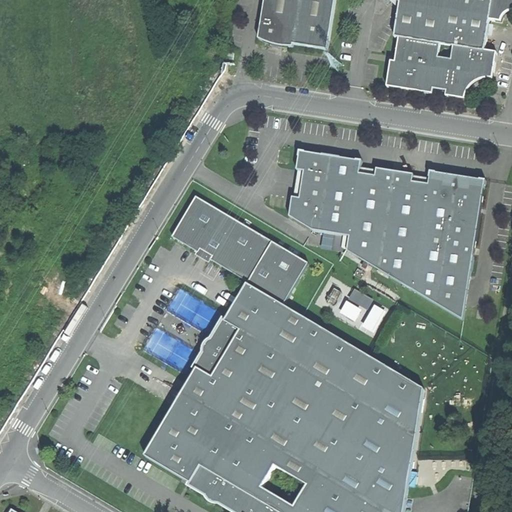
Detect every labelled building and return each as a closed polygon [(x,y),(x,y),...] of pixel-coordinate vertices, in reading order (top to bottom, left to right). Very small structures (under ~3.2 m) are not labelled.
[(295,45),(328,50),(336,0),(265,0),(259,38),(274,45),(281,46),(288,48),(294,47),(295,45)] [(511,0),(396,0),(400,4),(395,38),(400,39),(396,63),(391,62),(387,88),(433,95),(434,91),(440,91),(448,93),(447,98),(467,101),(468,94),(471,87),(478,82),(487,80),(493,80),(497,54),(486,52),(489,34),(491,22),(504,24),(505,18),(508,15),(511,12),(511,0)] [(356,162),(306,154),(306,152),(299,151),(298,157),(299,158),(297,171),(304,173),(300,199),(292,198),(289,217),(313,232),(350,237),(356,210),(478,229),(484,187),(486,187),(487,181),(481,180),(481,181),(437,174),(437,173),(430,172),(429,179),(431,179),(430,186),(421,184),(414,183),(415,176),(377,170),(376,177),(368,176),(360,175),(361,168),(363,168),(364,161),(361,160),(357,160),(356,162)] [(247,286),(283,308),(309,263),(197,198),(174,238),(249,282),(247,286)] [(350,237),(348,253),(370,266),(463,321),(471,272),(473,272),(475,257),(473,257),(478,229),(356,210),(350,237)] [(394,511),(397,498),(407,500),(424,390),(283,308),(247,286),(227,321),(224,320),(212,340),(207,342),(204,347),(205,351),(196,368),(197,369),(146,457),(191,484),(190,486),(207,496),(208,500),(213,503),(216,502),(233,511),(235,508),(240,510),(243,511),(394,511)] [(368,310),(374,301),(356,289),(350,299),(368,310)] [(341,314),(357,321),(362,309),(346,302),(341,314)] [(375,306),(363,326),(374,332),(386,312),(375,306)] [(404,511),(407,500),(397,498),(394,511),(404,511)]
